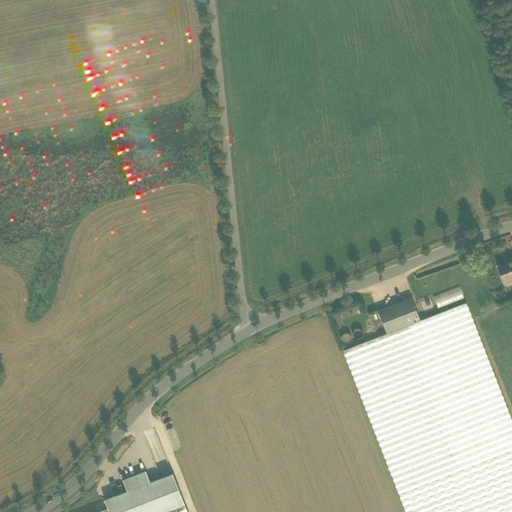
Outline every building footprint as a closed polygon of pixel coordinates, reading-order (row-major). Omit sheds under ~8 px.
[(511,259),(510,260),(511,262),(498,267),(504,283),(511,280),(511,259)] [(437,307),(463,297),(459,286),(433,296),(437,307)] [(378,311),(387,334),(420,321),(411,298),(378,311)] [(511,511),(511,420),(466,303),(420,321),(387,334),(343,351),(346,360),(404,511),(511,511)] [(349,310),(333,314),(335,320),(351,316),(349,310)] [(108,511),(164,511),(184,504),(172,474),(150,482),(145,471),(122,480),(127,491),(104,500),(107,508),(108,511)]
